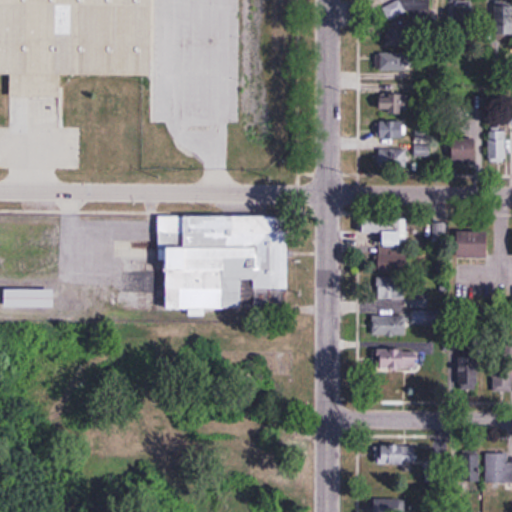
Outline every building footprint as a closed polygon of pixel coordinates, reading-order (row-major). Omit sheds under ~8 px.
[(0,0),(141,0),(140,71),(38,69),(38,90),(0,89),(0,0)] [(429,0),(386,0),(386,17),(410,17),(410,18),(429,18),(429,0)] [(455,30),(474,30),(474,1),(455,1),(455,30)] [(511,6),(496,6),(496,34),(511,34),(511,6)] [(380,52),(380,70),(411,70),(411,52),(380,52)] [(410,95),(380,95),(380,114),(410,114),(410,95)] [(380,139),(405,139),(405,121),(380,121),(380,139)] [(506,160),(506,127),(489,127),(489,160),(506,160)] [(452,161),(477,161),(477,137),(452,137),(452,161)] [(407,149),(378,149),(378,168),(407,168),(407,149)] [(378,271),(408,270),(407,246),(406,246),(406,215),(363,216),(363,233),(384,232),(385,246),(378,247),(378,271)] [(167,309),(244,309),(244,280),(255,280),(255,289),(289,289),(289,231),(274,231),(274,216),(160,216),(160,250),(167,250),(167,309)] [(489,257),(489,231),(458,231),(458,257),(489,257)] [(405,278),(378,278),(378,298),(405,298),(405,278)] [(5,307),(55,307),(55,290),(5,290),(5,307)] [(372,314),(373,335),(407,335),(407,324),(440,324),(440,310),(410,310),(410,314),(372,314)] [(417,370),(417,350),(379,350),(379,370),(417,370)] [(459,390),(479,390),(479,353),(459,353),(459,390)] [(511,390),(511,363),(494,363),(494,390),(511,390)] [(376,445),(376,466),(416,466),(416,445),(376,445)] [(457,482),(480,482),(480,451),(457,451),(457,482)] [(487,484),(511,483),(511,461),(509,462),(509,453),(487,453),(487,484)] [(406,511),(407,499),(375,499),(375,511),(406,511)]
